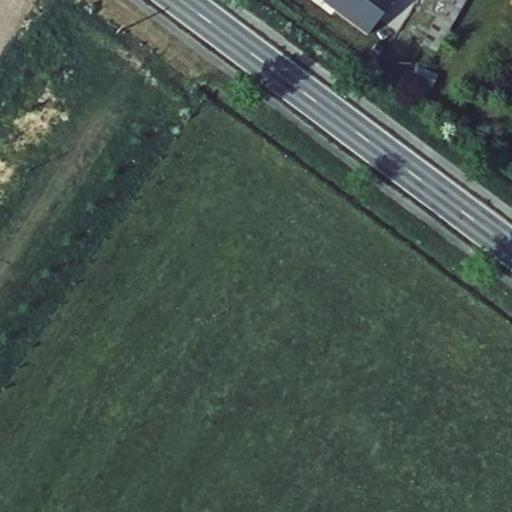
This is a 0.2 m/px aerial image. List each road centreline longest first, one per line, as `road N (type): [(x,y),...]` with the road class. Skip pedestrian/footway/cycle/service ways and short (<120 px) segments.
road 1 (primary): [(181,0),(511,247)]
road 2 (track): [(0,265),(134,53)]
